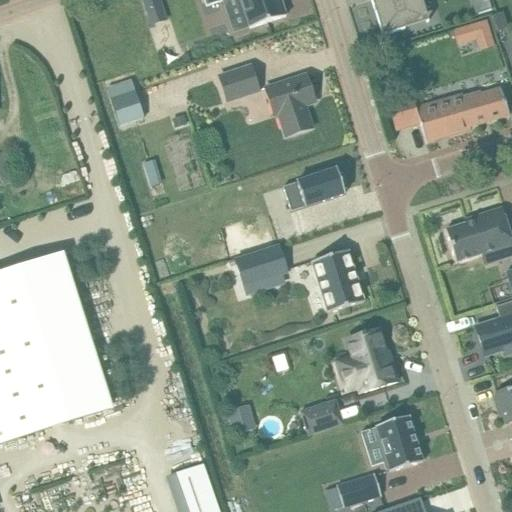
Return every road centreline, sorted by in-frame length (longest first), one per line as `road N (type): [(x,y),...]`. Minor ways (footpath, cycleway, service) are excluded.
road 1 (unclassified): [(488,511),(386,188)]
road 2 (unclassified): [(386,188),(328,0)]
road 3 (unclassified): [(386,188),(511,144)]
